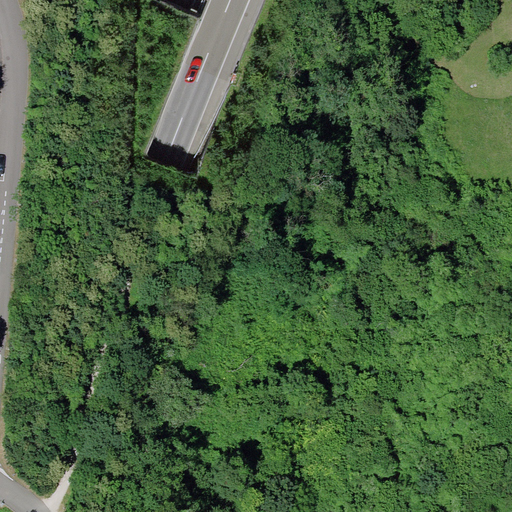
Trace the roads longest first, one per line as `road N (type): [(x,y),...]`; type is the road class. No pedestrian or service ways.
road 1 (motorway): [(50,511),(136,239),(233,0)]
road 2 (track): [(129,0),(124,311),(91,377),(68,478),(44,511)]
road 3 (motorway): [(173,0),(85,229),(0,488)]
road 4 (residential): [(0,0),(15,41),(2,225)]
